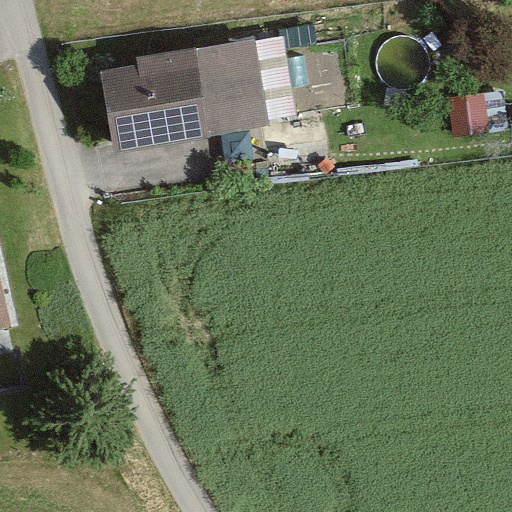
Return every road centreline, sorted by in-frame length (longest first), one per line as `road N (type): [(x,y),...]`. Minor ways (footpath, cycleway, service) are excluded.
road 1 (residential): [(81,289),(3,0)]
road 2 (unclassified): [(195,511),(81,289)]
